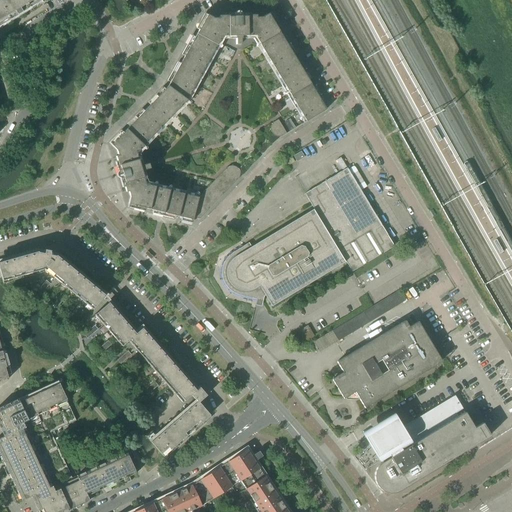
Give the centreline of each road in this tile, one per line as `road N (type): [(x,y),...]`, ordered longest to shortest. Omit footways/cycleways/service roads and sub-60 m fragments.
road 1 (residential): [(239,433),(221,413),(216,389),(146,309),(60,237),(0,247)]
road 2 (residential): [(499,348),(353,104)]
road 3 (residential): [(176,255),(286,143),(353,104)]
road 4 (tertiary): [(265,395),(131,254)]
road 5 (residential): [(0,152),(26,108),(31,27),(78,0)]
road 6 (residential): [(239,433),(97,511)]
road 7 (residential): [(111,40),(83,99),(66,174)]
road 8 (residential): [(353,104),(288,0)]
